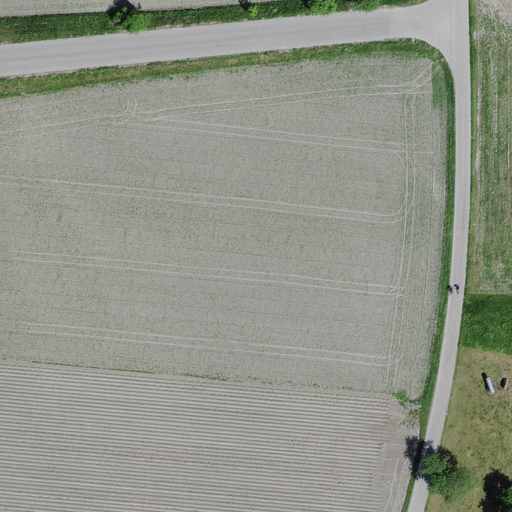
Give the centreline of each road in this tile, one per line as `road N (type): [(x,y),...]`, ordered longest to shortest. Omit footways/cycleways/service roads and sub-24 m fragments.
road 1 (unclassified): [(411,511),(457,296),(459,21)]
road 2 (unclassified): [(0,64),(459,21)]
